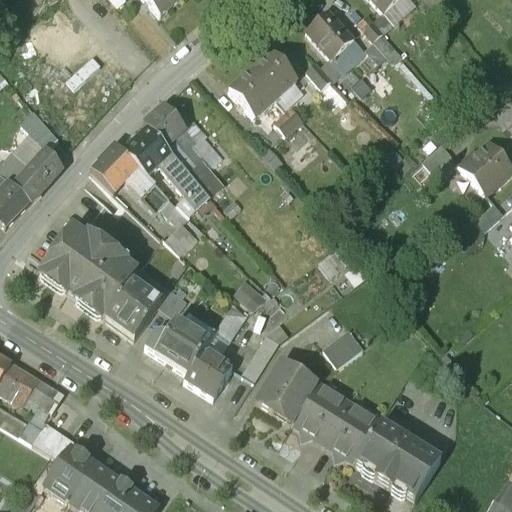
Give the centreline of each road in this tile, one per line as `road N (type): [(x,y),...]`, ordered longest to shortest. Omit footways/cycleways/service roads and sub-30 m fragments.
road 1 (residential): [(252,0),(92,152),(0,268)]
road 2 (secondary): [(145,423),(0,321)]
road 3 (secondary): [(295,511),(174,432),(145,423)]
road 4 (secondary): [(145,423),(162,448),(256,511)]
